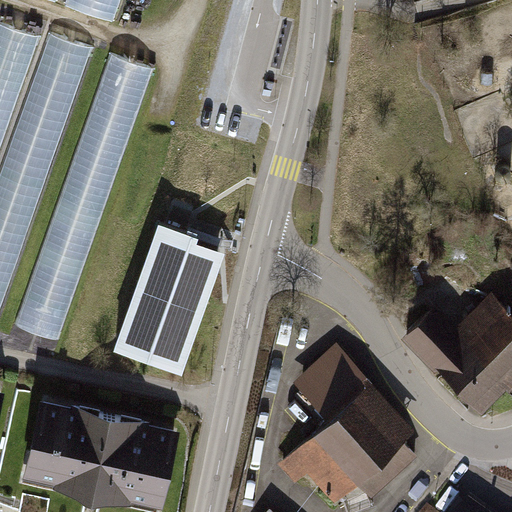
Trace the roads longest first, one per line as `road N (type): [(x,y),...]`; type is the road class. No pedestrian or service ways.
road 1 (residential): [(511,445),(475,445),(435,419),(383,340),(325,282),(266,249)]
road 2 (tertiary): [(266,249),(306,97),(320,0)]
road 3 (residential): [(234,408),(0,355)]
road 4 (track): [(197,0),(178,52),(9,0)]
road 5 (tertiary): [(234,408),(266,249)]
